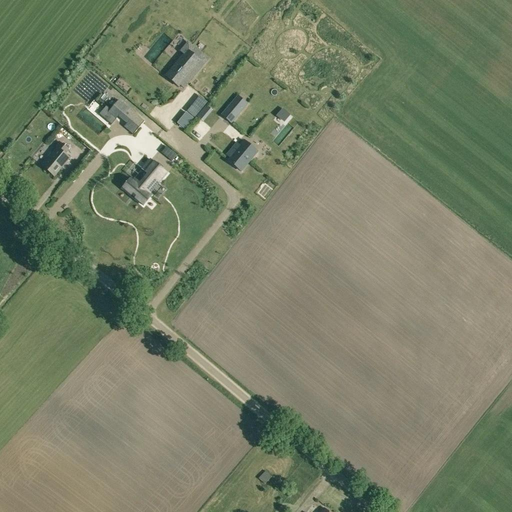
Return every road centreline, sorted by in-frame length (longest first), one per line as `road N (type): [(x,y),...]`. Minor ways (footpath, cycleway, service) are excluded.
road 1 (unclassified): [(382,511),(0,189)]
road 2 (unknown): [(141,308),(231,193),(216,169),(150,118)]
